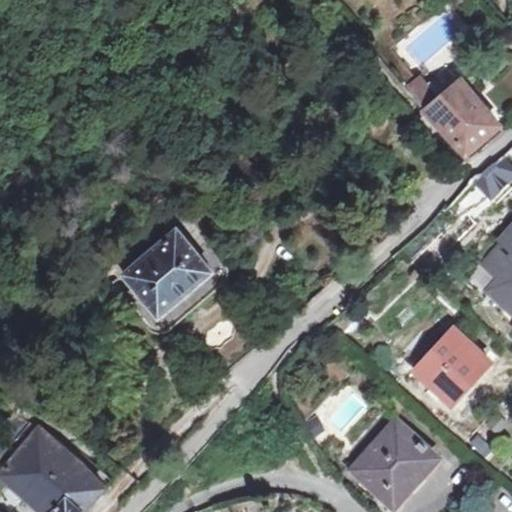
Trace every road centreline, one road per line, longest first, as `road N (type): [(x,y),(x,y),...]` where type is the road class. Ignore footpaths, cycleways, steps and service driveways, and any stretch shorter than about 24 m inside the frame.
road 1 (residential): [(126,511),(313,303),(464,169)]
road 2 (residential): [(363,511),(320,484),(258,478),(176,511)]
